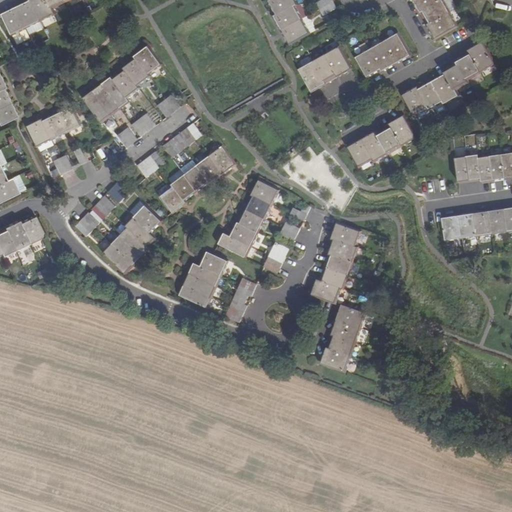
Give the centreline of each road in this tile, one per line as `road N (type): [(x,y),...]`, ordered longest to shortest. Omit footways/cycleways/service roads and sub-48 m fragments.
road 1 (residential): [(252,332),(222,330),(122,289),(71,249),(48,212)]
road 2 (residential): [(48,212),(58,213),(70,191),(191,113)]
road 3 (residential): [(316,97),(342,84),(367,99),(433,61)]
